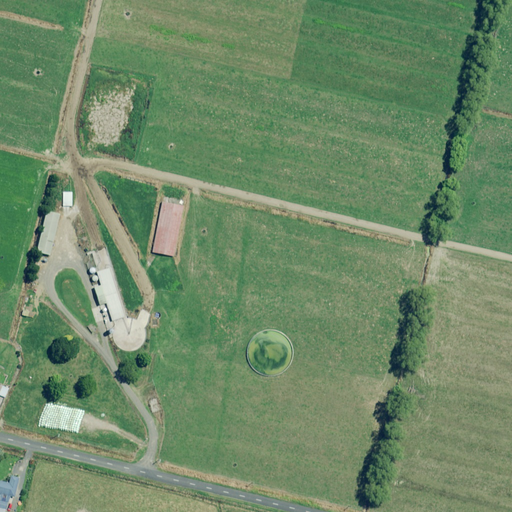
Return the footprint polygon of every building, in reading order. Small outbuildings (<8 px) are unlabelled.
[(71,206),(71,192),(62,192),(62,206),(71,206)] [(183,207),(162,202),(150,251),(172,256),(183,207)] [(58,217),(45,213),(35,252),(49,255),(58,217)] [(106,303),(111,321),(123,318),(109,268),(97,272),(100,284),(93,286),(98,305),(106,303)] [(2,386),(0,390),(0,395),(5,397),(8,388),(2,386)] [(0,493),(9,496),(14,498),(19,479),(9,476),(8,483),(0,481),(0,493)] [(9,496),(0,493),(0,508),(6,510),(9,496)]
